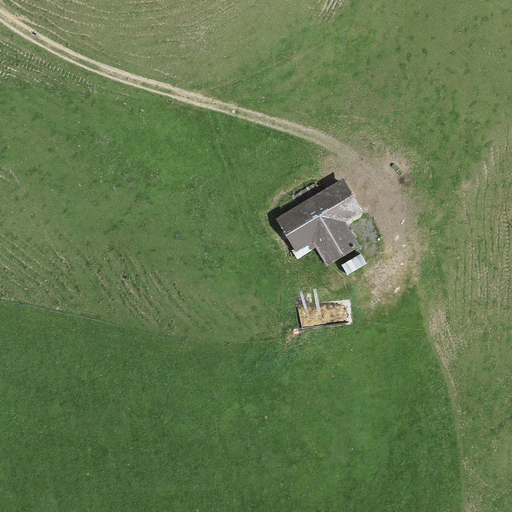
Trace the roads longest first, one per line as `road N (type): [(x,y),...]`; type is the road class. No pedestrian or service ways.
road 1 (track): [(385,217),(348,153),(300,129),(202,101)]
road 2 (track): [(202,101),(107,72),(0,13)]
